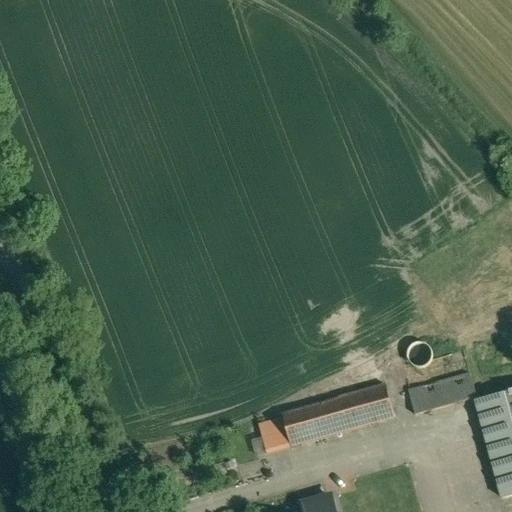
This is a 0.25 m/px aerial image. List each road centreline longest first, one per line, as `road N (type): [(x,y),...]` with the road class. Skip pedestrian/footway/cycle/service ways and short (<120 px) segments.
road 1 (unknown): [(163,511),(453,417),(498,511)]
road 2 (unclassified): [(0,239),(81,443),(120,511)]
